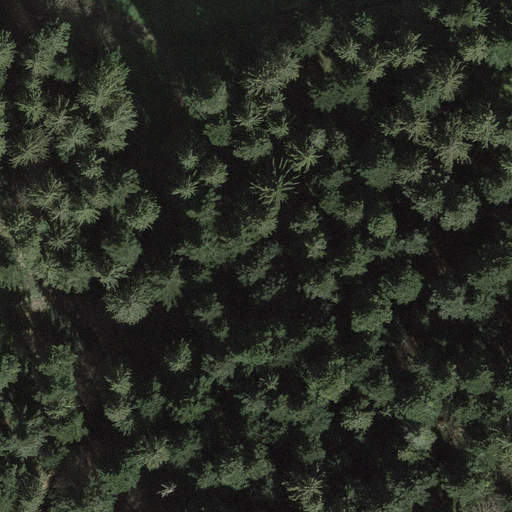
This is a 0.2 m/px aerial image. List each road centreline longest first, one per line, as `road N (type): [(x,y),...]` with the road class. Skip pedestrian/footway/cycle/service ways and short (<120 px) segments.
road 1 (track): [(134,0),(147,108),(127,328),(0,299)]
road 2 (track): [(298,0),(137,19),(72,0)]
